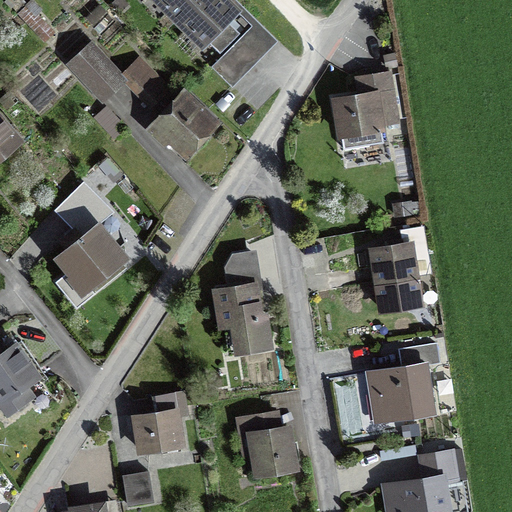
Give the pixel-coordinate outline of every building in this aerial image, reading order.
[(161,0),(179,17),(196,0),(161,0)] [(236,11),(224,0),(196,0),(179,17),(206,45),(210,40),(220,51),(239,32),(228,22),(238,13),(236,11)] [(278,38),(243,4),(238,9),(252,23),(211,64),(232,84),(278,38)] [(102,97),(123,77),(93,44),(71,64),(102,97)] [(151,106),(169,89),(141,59),(123,77),(151,106)] [(344,149),(384,142),(381,123),(398,120),(390,71),(372,74),(375,93),(336,99),(344,149)] [(186,153),(216,122),(184,92),(149,129),(166,144),(171,139),(186,153)] [(106,106),(95,115),(115,138),(126,128),(106,106)] [(0,156),(20,140),(0,116),(0,156)] [(77,212),(94,195),(83,183),(65,201),(77,212)] [(124,255),(99,224),(82,239),(75,231),(64,241),(70,248),(59,257),(73,273),(77,271),(88,284),(124,255)] [(381,295),(400,292),(398,280),(415,277),(410,243),(373,249),(381,295)] [(259,316),(254,284),(217,290),(222,324),(238,322),(242,349),(268,345),(264,316),(259,316)] [(5,351),(0,343),(0,398),(9,411),(34,394),(31,390),(48,378),(21,340),(5,351)] [(434,410),(427,362),(439,360),(436,342),(406,347),(409,364),(369,371),(372,392),(378,391),(383,418),(434,410)] [(141,450),(181,444),(173,393),(163,395),(166,410),(136,415),(141,450)] [(271,429),(269,412),(238,417),(241,435),(252,433),(258,472),(294,466),(288,426),(271,429)] [(400,511),(447,511),(442,480),(456,478),(451,450),(423,455),(426,478),(405,482),(408,502),(400,503),(400,511)] [(152,470),(122,475),(127,506),(157,501),(152,470)]
